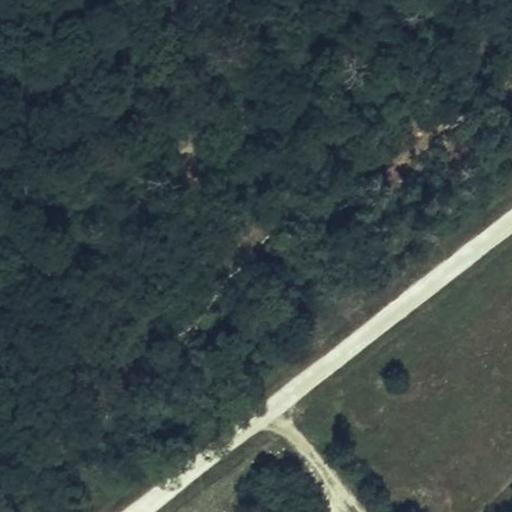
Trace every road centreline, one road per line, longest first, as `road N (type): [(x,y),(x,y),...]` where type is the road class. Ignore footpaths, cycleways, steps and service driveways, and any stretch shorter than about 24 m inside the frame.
road 1 (track): [(511,217),(132,511)]
road 2 (track): [(363,511),(269,406)]
